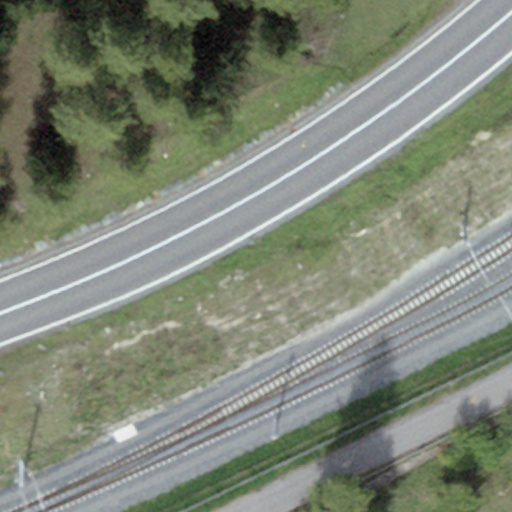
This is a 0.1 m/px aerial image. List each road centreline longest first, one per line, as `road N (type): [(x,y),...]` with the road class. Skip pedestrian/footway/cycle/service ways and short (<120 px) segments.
road 1 (primary): [(511,11),(400,100),(229,211),(0,312)]
road 2 (unclassified): [(253,511),(511,387)]
